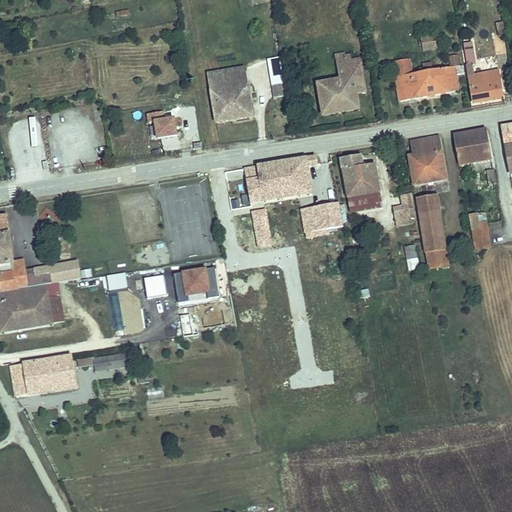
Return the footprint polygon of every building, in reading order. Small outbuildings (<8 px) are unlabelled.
[(418,43),(420,54),(436,51),(435,41),(429,42),(428,40),(418,41),(418,43)] [(281,57),(267,58),(271,85),(284,83),(281,57)] [(341,59),(331,60),(334,84),(314,88),(318,119),(354,113),(352,98),(361,97),(356,64),(347,66),(346,60),(341,61),(341,59)] [(470,68),(463,70),(469,108),(501,102),(497,76),(490,75),(481,76),(472,77),(470,68)] [(451,72),(409,79),(408,75),(391,77),(396,106),(455,97),(451,72)] [(248,122),(240,73),(203,79),(211,128),(248,122)] [(270,90),(273,109),(282,108),(279,89),(270,90)] [(163,109),(146,111),(150,138),(177,134),(175,114),(164,115),(163,109)] [(511,128),(498,131),(507,179),(511,178),(511,128)] [(451,139),(456,169),(489,164),(483,134),(451,139)] [(435,142),(407,147),(408,159),(406,160),(411,190),(442,186),(435,142)] [(304,170),(313,169),(312,160),(254,169),(244,174),(250,208),(309,198),(304,170)] [(337,163),(344,201),(377,197),(372,168),(360,170),(358,160),(337,163)] [(488,189),(495,188),(492,174),(486,175),(488,189)] [(391,217),(393,230),(413,227),(408,196),(402,197),(405,214),(391,217)] [(344,201),(345,207),(347,218),(379,212),(377,197),(344,201)] [(416,205),(425,259),(444,256),(434,202),(416,205)] [(340,232),(348,230),(347,218),(345,207),(336,209),(340,232)] [(340,232),(336,209),(300,215),(304,238),(340,232)] [(265,210),(254,212),(261,247),(272,245),(265,210)] [(0,291),(48,284),(56,283),(54,273),(38,275),(37,269),(29,271),(28,260),(16,262),(8,214),(0,215),(0,291)] [(475,221),(467,222),(473,255),(487,252),(483,229),(476,230),(475,221)] [(462,254),(469,253),(465,235),(459,236),(462,254)] [(407,252),(408,264),(416,263),(414,251),(407,252)] [(450,291),(444,256),(425,259),(431,294),(450,291)] [(85,278),(83,262),(56,267),(59,282),(85,278)] [(217,297),(215,266),(177,268),(180,301),(201,300),(201,298),(217,297)] [(56,267),(37,269),(38,275),(54,273),(56,283),(59,282),(56,267)] [(472,274),(465,275),(468,296),(475,295),(472,274)] [(165,275),(146,276),(147,296),(166,296),(165,275)] [(110,288),(127,286),(126,280),(109,282),(110,288)] [(54,322),(50,297),(48,284),(0,291),(0,308),(4,331),(54,322)] [(66,321),(61,296),(50,297),(54,322),(66,321)] [(90,362),(91,367),(113,364),(112,359),(90,362)] [(68,361),(32,366),(36,397),(73,391),(68,361)] [(127,370),(126,363),(113,364),(114,372),(127,370)] [(114,372),(113,364),(91,367),(92,376),(114,372)] [(29,398),(36,397),(32,366),(24,368),(29,398)] [(12,400),(29,398),(24,368),(8,370),(12,400)] [(148,396),(163,395),(163,386),(147,387),(148,396)]
